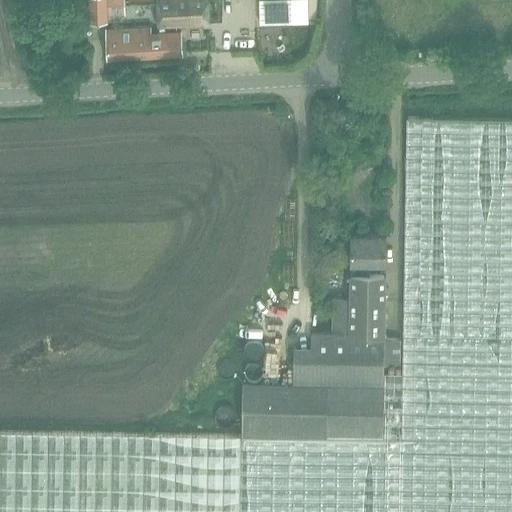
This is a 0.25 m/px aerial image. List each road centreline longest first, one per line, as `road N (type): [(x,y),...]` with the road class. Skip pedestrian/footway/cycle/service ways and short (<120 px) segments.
road 1 (tertiary): [(0,103),(342,82)]
road 2 (tertiary): [(511,76),(342,82)]
